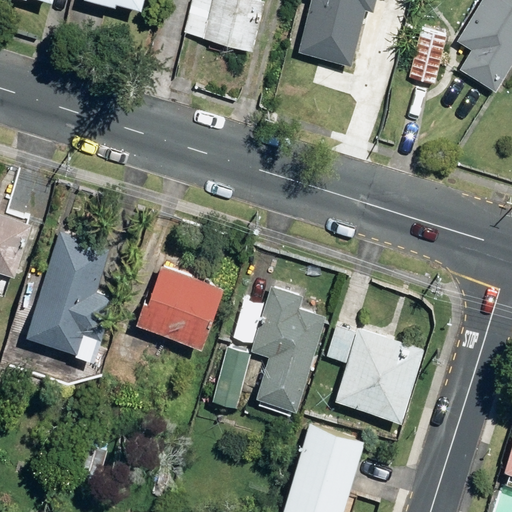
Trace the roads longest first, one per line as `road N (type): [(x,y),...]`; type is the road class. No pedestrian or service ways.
road 1 (secondary): [(510,247),(0,89)]
road 2 (residential): [(429,511),(510,247)]
